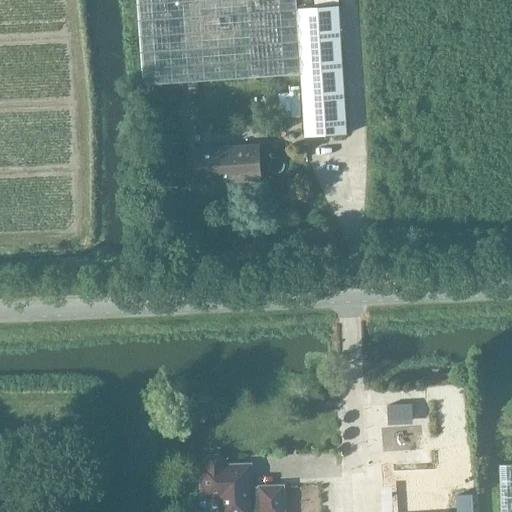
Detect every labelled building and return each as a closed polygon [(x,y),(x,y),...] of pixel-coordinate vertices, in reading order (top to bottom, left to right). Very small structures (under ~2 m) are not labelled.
[(277,79),(272,0),(151,0),(157,87),(277,79)] [(346,134),(339,28),(338,8),(298,11),(299,31),(298,31),(305,137),(346,134)] [(258,146),(195,151),(197,183),(220,182),(220,179),(243,178),(244,180),(260,179),(258,146)] [(220,497),(220,511),(283,511),(282,487),(260,487),(260,489),(250,489),(250,465),(224,466),(224,462),(218,456),(210,456),(204,463),(204,467),(201,467),(202,497),(220,497)] [(511,511),(511,465),(499,465),(500,511),(511,511)]
